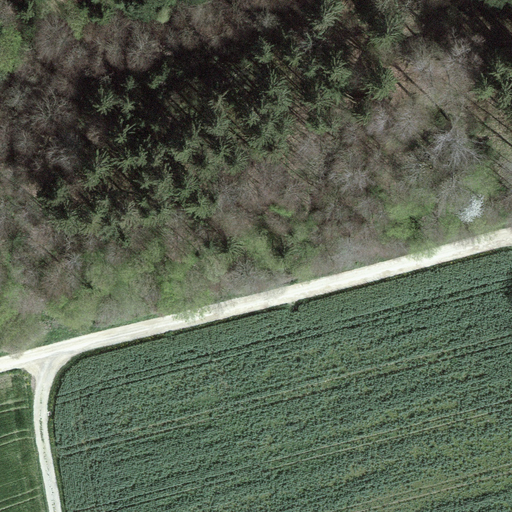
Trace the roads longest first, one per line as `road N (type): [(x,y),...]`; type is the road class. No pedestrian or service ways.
road 1 (track): [(511,235),(0,361)]
road 2 (track): [(54,511),(40,390),(55,347)]
